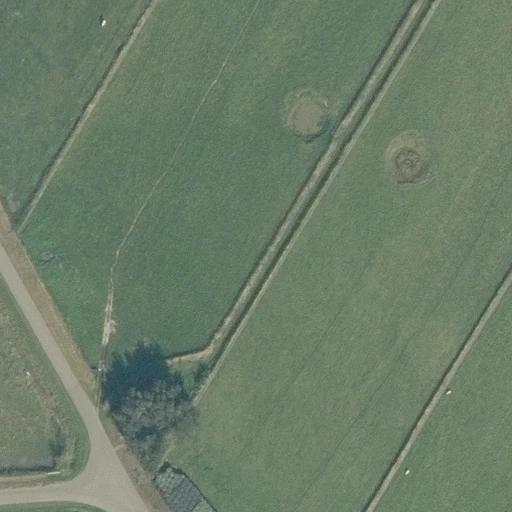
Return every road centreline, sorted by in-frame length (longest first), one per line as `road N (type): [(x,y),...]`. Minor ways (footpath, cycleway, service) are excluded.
road 1 (unclassified): [(121,479),(0,264)]
road 2 (unclassified): [(0,497),(121,479)]
